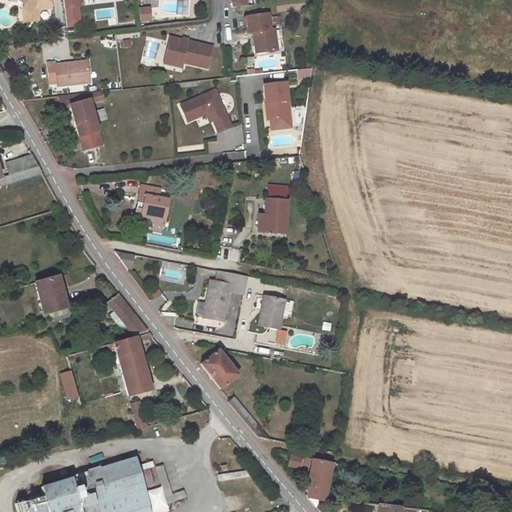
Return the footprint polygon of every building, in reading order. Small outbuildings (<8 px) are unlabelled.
[(7,0),(8,1),(15,0),(22,5),(19,8),(20,9),(26,14),(27,22),(37,20),(36,10),(50,8),(49,0),(7,0)] [(136,9),(137,16),(147,15),(146,8),(136,9)] [(268,12),(246,15),(248,32),(252,31),(254,45),(263,44),(264,51),(277,49),(274,28),(270,28),(268,12)] [(182,39),(168,35),(163,56),(181,61),(206,67),(211,46),(186,40),(185,43),(181,42),(182,39)] [(146,37),(140,64),(152,66),(158,39),(146,37)] [(122,40),(124,48),(132,46),(130,39),(122,40)] [(181,61),(163,56),(162,61),(180,66),(181,61)] [(53,62),(45,63),(48,84),(55,83),(55,86),(88,82),(86,64),(73,65),(72,63),(54,65),(53,62)] [(298,80),(312,79),(311,68),(297,70),(298,80)] [(290,116),(285,81),(263,83),(266,102),(269,101),(271,118),(290,116)] [(230,126),(215,89),(180,104),(187,120),(206,112),(209,111),(213,119),(218,131),(230,126)] [(101,91),(59,96),(62,106),(70,105),(82,149),(101,144),(90,102),(103,98),(101,91)] [(221,152),(220,141),(207,142),(208,153),(221,152)] [(39,167),(35,160),(10,170),(13,177),(39,167)] [(146,183),(126,185),(127,194),(129,194),(129,199),(127,200),(129,217),(136,216),(140,220),(145,219),(147,216),(150,219),(160,217),(157,191),(146,192),(146,183)] [(5,207),(24,201),(21,192),(2,198),(5,207)] [(285,199),(264,198),(263,218),(260,218),(259,231),(283,233),(285,199)] [(227,258),(229,251),(219,249),(218,256),(227,258)] [(121,266),(132,268),(135,255),(124,253),(121,266)] [(162,261),(158,279),(183,284),(187,266),(162,261)] [(236,273),(227,272),(224,281),(234,283),(236,273)] [(245,294),(248,275),(236,273),(234,283),(224,281),(215,279),(214,286),(209,285),(204,317),(225,320),(230,291),(245,294)] [(67,307),(58,276),(35,282),(45,320),(52,319),(50,312),(67,307)] [(145,328),(117,294),(107,303),(131,332),(145,328)] [(286,298),(265,294),(259,325),(280,328),(286,298)] [(198,302),(196,315),(202,316),(204,303),(198,302)] [(69,314),(67,307),(50,312),(52,319),(69,314)] [(110,315),(121,330),(125,327),(114,312),(110,315)] [(331,331),(332,323),(323,322),(322,330),(331,331)] [(128,394),(129,395),(151,388),(135,335),(113,341),(126,385),(123,386),(126,395),(128,394)] [(239,374),(220,349),(202,362),(220,387),(239,374)] [(61,373),(66,401),(78,398),(73,371),(61,373)] [(235,399),(229,404),(241,417),(246,412),(235,399)] [(139,428),(147,426),(139,400),(131,403),(139,428)] [(324,500),(331,462),(290,455),(289,465),(301,467),(302,463),(311,465),(307,487),(307,498),(319,499),(324,500)] [(136,457),(41,484),(48,511),(123,511),(145,506),(150,505),(136,457)] [(176,501),(187,497),(184,491),(174,494),(176,501)] [(319,499),(307,498),(310,503),(315,509),(319,499)] [(249,511),(264,509),(263,503),(248,505),(249,511)]
